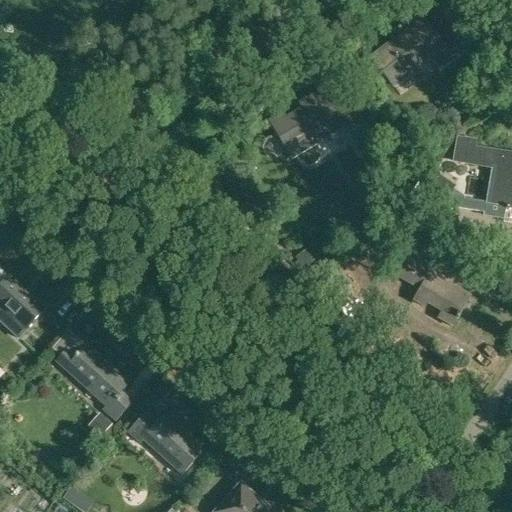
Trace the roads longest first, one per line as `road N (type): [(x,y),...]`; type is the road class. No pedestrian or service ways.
road 1 (residential): [(344,511),(44,235),(23,135)]
road 2 (residential): [(23,135),(214,70),(324,0)]
road 3 (residential): [(398,511),(465,439),(511,370)]
